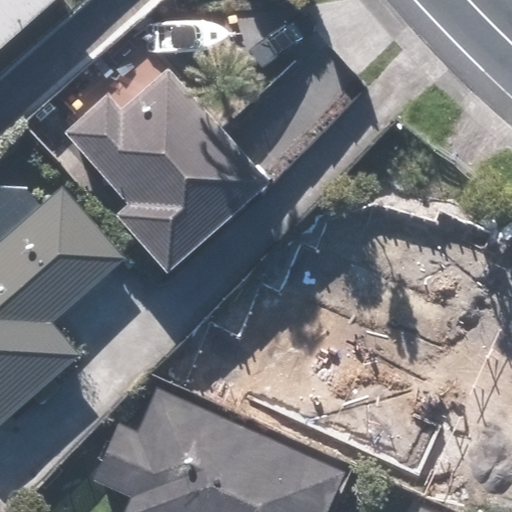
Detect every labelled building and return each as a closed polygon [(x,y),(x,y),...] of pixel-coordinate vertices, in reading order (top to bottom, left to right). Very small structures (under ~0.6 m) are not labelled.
[(0,0),(0,50),(53,0),(0,0)] [(154,44),(71,127),(135,192),(119,207),(178,267),(277,170),(154,44)] [(0,423),(88,343),(63,315),(133,252),(69,182),(0,245),(0,423)] [(448,249),(373,348),(389,378),(453,481),(511,445),(511,312),(480,330),(507,293),(448,249)] [(128,418),(106,475),(142,489),(133,511),(135,511),(331,511),(352,459),(161,384),(146,425),(128,418)]
